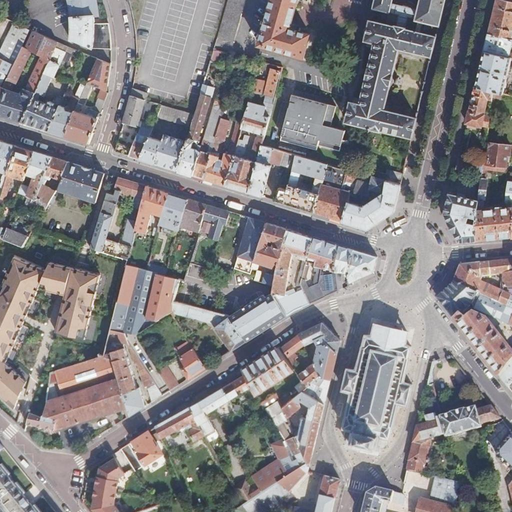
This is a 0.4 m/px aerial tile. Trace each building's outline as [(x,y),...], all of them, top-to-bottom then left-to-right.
[(67,0),(69,5),(70,15),(71,24),(71,29),(69,38),(92,49),(113,50),(111,32),(109,23),(94,23),(94,17),(98,17),(95,2),(94,0),(67,0)] [(233,40),(244,0),(227,0),(218,36),(233,40)] [(270,0),(258,43),(303,55),(309,32),(289,27),(296,0),(270,0)] [(439,25),(444,0),(422,0),(420,11),(391,4),(392,0),(374,0),(372,11),(388,14),(389,12),(399,15),(397,26),(395,25),(395,27),(386,25),(370,21),(365,41),(374,43),(360,104),(351,102),(346,122),(371,128),(370,130),(380,132),(380,130),(412,138),(416,118),(383,110),(397,48),(431,57),(436,37),(404,29),(404,28),(403,27),(405,17),(439,25)] [(511,1),(504,0),(496,0),(489,34),(511,39),(511,1)] [(389,12),(388,14),(386,25),(395,27),(395,25),(397,26),(399,15),(389,12)] [(58,41),(30,28),(28,31),(32,33),(27,44),(42,50),(28,84),(29,89),(25,87),(21,95),(3,89),(0,96),(0,115),(21,122),(58,41)] [(511,39),(489,34),(484,53),(511,60),(511,59),(511,55),(511,52),(511,39)] [(76,49),(58,41),(21,122),(49,131),(59,109),(65,97),(61,96),(60,98),(58,98),(57,101),(55,99),(53,103),(50,102),(48,105),(36,101),(38,97),(42,98),(50,80),(54,76),(65,52),(73,55),(76,49)] [(31,49),(22,45),(15,62),(13,67),(10,75),(6,84),(9,85),(11,81),(16,83),(31,49)] [(511,60),(484,53),(475,89),(495,93),(503,95),(511,60)] [(260,59),(249,56),(246,68),(249,68),(236,115),(241,117),(244,118),(249,99),(251,91),(255,76),(259,63),(260,59)] [(0,96),(3,89),(4,88),(1,87),(8,72),(4,70),(6,64),(13,67),(15,62),(4,57),(3,60),(0,66),(0,96)] [(98,81),(106,63),(98,59),(85,87),(80,99),(64,136),(90,144),(108,93),(102,91),(94,111),(96,112),(93,118),(79,113),(91,87),(98,90),(102,82),(98,81)] [(249,99),(244,118),(242,124),(256,129),(252,146),(257,147),(255,154),(259,155),(264,139),(283,70),(273,67),(263,103),(249,99)] [(263,78),(255,76),(251,91),(259,93),(263,78)] [(232,82),(221,79),(218,91),(229,94),(232,82)] [(80,99),(85,87),(79,84),(73,96),(80,99)] [(179,170),(193,175),(201,149),(198,148),(200,140),(199,139),(213,89),(208,88),(208,85),(204,84),(199,99),(196,111),(192,126),(189,135),(188,138),(187,141),(179,170)] [(134,88),(132,95),(143,98),(145,90),(137,88),(134,88)] [(495,93),(475,89),(467,124),(482,128),(489,129),(491,118),(486,117),(490,101),(494,102),(495,93)] [(229,94),(218,91),(215,102),(218,103),(226,105),(229,94)] [(337,105),(294,91),(292,99),(284,96),(276,121),(283,124),(280,135),(316,147),(317,143),(338,150),(345,129),(331,125),(337,105)] [(49,131),(64,136),(80,99),(73,96),(71,95),(67,106),(71,107),(69,112),(59,109),(49,131)] [(132,95),(123,123),(136,127),(145,98),(143,98),(132,95)] [(189,109),(196,111),(199,99),(192,97),(190,104),(189,109)] [(192,126),(196,111),(189,109),(190,104),(159,102),(154,116),(192,126)] [(215,142),(224,113),(226,105),(218,103),(208,134),(205,133),(204,138),(215,142)] [(214,145),(205,178),(226,185),(237,143),(240,134),(242,124),(244,118),(241,117),(232,150),(230,149),(227,159),(222,158),(223,154),(220,153),(232,116),(224,113),(215,142),(214,145)] [(115,151),(141,159),(148,136),(150,130),(139,127),(134,146),(118,141),(115,151)] [(226,185),(249,192),(257,162),(241,157),(245,152),(250,132),(246,131),(244,135),(240,134),(237,143),(226,185)] [(149,161),(179,170),(187,141),(163,134),(161,139),(156,138),(149,161)] [(148,136),(141,159),(149,161),(156,138),(148,136)] [(201,149),(193,175),(205,178),(214,145),(215,142),(204,138),(201,149)] [(257,162),(249,192),(262,196),(270,165),(267,164),(268,160),(291,167),(293,150),(264,139),(259,155),(257,162)] [(17,146),(0,141),(0,171),(4,173),(0,184),(0,189),(3,191),(8,175),(17,146)] [(511,152),(511,149),(490,145),(486,166),(507,170),(509,159),(511,159),(511,152)] [(34,151),(17,146),(8,175),(12,176),(24,180),(26,175),(34,151)] [(289,180),(288,190),(280,188),(276,200),(315,213),(323,159),(293,150),(291,167),(289,180)] [(52,157),(34,151),(26,175),(33,177),(33,183),(32,188),(23,185),(16,204),(22,206),(25,195),(33,197),(31,203),(47,208),(51,203),(52,201),(40,197),(52,157)] [(69,162),(52,157),(40,197),(52,201),(55,196),(59,190),(69,162)] [(356,182),(359,171),(329,161),(323,159),(315,213),(342,221),(347,199),(349,189),(342,187),(343,180),(353,183),(356,182)] [(458,160),(456,170),(479,176),(481,168),(483,161),(474,159),(474,163),(458,160)] [(75,164),(69,162),(59,190),(64,192),(75,164)] [(64,192),(96,203),(105,173),(75,164),(64,192)] [(479,240),(511,236),(511,183),(511,184),(508,203),(509,203),(508,209),(486,210),(486,200),(487,200),(487,192),(488,180),(487,180),(488,170),(481,168),(479,176),(477,202),(479,240)] [(401,184),(403,174),(388,169),(385,179),(387,180),(401,184)] [(8,175),(3,191),(0,198),(0,200),(4,202),(12,176),(8,175)] [(387,180),(385,179),(374,175),(371,186),(384,192),(387,180)] [(137,183),(118,177),(115,189),(117,190),(126,193),(135,196),(129,218),(138,221),(147,186),(137,183)] [(288,190),(289,180),(282,178),(280,188),(288,190)] [(401,184),(387,180),(384,192),(371,186),(368,195),(369,196),(371,200),(368,202),(363,204),(357,203),(347,199),(342,221),(369,230),(394,212),(401,184)] [(169,193),(147,186),(138,221),(135,234),(145,237),(151,214),(161,217),(164,209),(165,205),(169,193)] [(107,192),(90,248),(129,259),(132,247),(107,239),(120,193),(123,194),(123,196),(125,197),(126,193),(117,190),(115,195),(107,192)] [(181,226),(188,199),(169,193),(165,205),(164,209),(161,217),(160,223),(164,225),(180,229),(181,226)] [(479,241),(479,240),(477,202),(450,195),(445,214),(461,243),(479,241)] [(200,232),(208,205),(188,199),(181,226),(200,232)] [(228,211),(208,205),(200,232),(192,263),(212,268),(228,211)] [(0,208),(0,228),(8,231),(8,229),(14,213),(0,208)] [(138,221),(129,218),(123,239),(133,242),(135,234),(138,221)] [(251,273),(252,269),(254,262),(267,223),(251,218),(237,263),(244,266),(243,270),(251,273)] [(158,230),(146,271),(151,272),(152,268),(164,225),(160,223),(159,226),(158,230)] [(287,230),(267,223),(254,262),(273,267),(276,268),(287,230)] [(8,231),(4,241),(23,247),(30,236),(8,229),(8,231)] [(273,293),(287,316),(292,313),(294,311),(310,304),(303,289),(298,290),(300,293),(297,295),(295,291),(286,294),(289,272),(294,253),(299,254),(298,259),(304,261),(297,287),(302,288),(301,285),(302,280),(306,265),(308,260),(308,257),(313,238),(287,230),(276,268),(275,276),(273,293)] [(310,304),(339,292),(336,267),(337,259),(339,246),(313,238),(308,257),(319,260),(316,272),(319,272),(318,275),(316,275),(315,286),(310,288),(306,280),(302,280),(301,285),(302,288),(303,289),(310,304)] [(348,282),(350,287),(355,285),(353,282),(368,275),(374,272),(377,257),(369,255),(339,245),(339,246),(337,259),(336,267),(339,292),(341,291),(344,290),(341,272),(344,271),(348,270),(350,281),(348,282)] [(49,269),(15,255),(0,290),(0,394),(15,409),(31,382),(9,361),(45,286),(63,292),(67,293),(57,332),(88,340),(105,275),(77,268),(51,261),(49,269)] [(511,259),(460,266),(454,282),(511,308),(511,259)] [(146,271),(127,266),(115,312),(111,331),(124,333),(135,335),(176,310),(176,302),(177,279),(161,275),(151,272),(146,271)] [(511,325),(511,308),(454,282),(438,298),(445,307),(462,328),(499,374),(511,359),(511,350),(484,316),(474,315),(467,321),(460,313),(472,302),(473,307),(511,325)] [(268,301),(280,320),(287,316),(273,293),(266,297),(268,301)] [(247,315),(268,301),(266,297),(264,294),(243,309),(247,315)] [(228,319),(245,343),(253,337),(252,335),(256,332),(258,335),(265,330),(280,320),(268,301),(247,315),(243,309),(230,317),(228,319)] [(216,313),(176,302),(176,310),(176,312),(213,322),(216,313)] [(245,343),(228,319),(216,328),(231,351),(245,343)] [(381,323),(377,322),(374,337),(367,336),(358,371),(349,369),(344,389),(349,390),(354,391),(345,427),(347,428),(345,436),(347,439),(350,439),(348,444),(364,448),(377,452),(379,447),(382,448),(386,446),(387,438),(389,439),(397,403),(406,405),(410,384),(402,382),(410,346),(403,344),(406,329),(402,328),(392,325),(381,323)] [(299,335),(281,349),(287,360),(292,356),(305,346),(306,348),(316,342),(318,346),(319,346),(315,363),(314,364),(319,374),(332,378),(342,340),(323,323),(301,334),(299,335)] [(111,331),(109,340),(128,344),(133,365),(136,364),(143,387),(146,386),(151,403),(162,396),(128,343),(124,333),(111,331)] [(207,367),(187,337),(174,346),(186,364),(181,368),(188,379),(207,367)] [(127,408),(130,417),(144,407),(139,388),(135,389),(125,348),(106,353),(104,358),(114,359),(119,379),(127,408)] [(287,360),(281,349),(279,348),(243,371),(246,374),(253,387),(256,392),(257,394),(294,371),(291,367),(287,360)] [(292,356),(287,360),(291,367),(296,364),(292,356)] [(64,395),(119,379),(114,359),(104,358),(54,371),(51,372),(64,395)] [(511,359),(499,374),(508,386),(511,382),(511,359)] [(319,374),(314,364),(298,378),(304,389),(311,400),(326,404),(332,378),(319,374)] [(168,368),(159,374),(170,391),(178,386),(168,368)] [(253,387),(246,374),(223,387),(230,400),(245,391),(253,387)] [(58,416),(59,428),(59,429),(127,408),(119,379),(64,395),(48,399),(45,414),(58,416)] [(38,385),(31,412),(32,412),(45,414),(48,399),(48,387),(38,385)] [(223,387),(190,406),(204,432),(206,434),(216,428),(208,413),(230,400),(223,387)] [(256,392),(253,387),(245,391),(248,396),(252,397),(257,394),(256,392)] [(312,457),(326,404),(311,400),(304,389),(291,400),(282,407),(287,417),(303,402),(310,405),(308,415),(301,416),(299,430),(293,431),(294,434),(303,456),(312,457)] [(279,399),(280,401),(282,407),(291,400),(287,393),(279,399)] [(277,394),(263,402),(267,409),(280,401),(279,399),(277,394)] [(280,401),(267,409),(274,421),(276,425),(288,419),(287,417),(282,407),(280,401)] [(440,416),(445,435),(446,438),(480,429),(479,425),(501,419),(490,404),(474,409),(474,407),(462,411),(462,409),(449,413),(449,414),(440,416)] [(204,432),(190,406),(155,427),(160,438),(184,424),(193,439),(204,432)] [(45,414),(32,412),(27,423),(35,424),(34,429),(44,431),(45,426),(59,428),(58,416),(45,414)] [(416,427),(406,471),(423,475),(431,440),(445,435),(440,416),(439,414),(424,418),(426,424),(416,427)] [(160,438),(155,427),(133,441),(140,451),(138,452),(146,464),(162,453),(155,440),(160,438)] [(311,464),(312,457),(303,456),(294,434),(285,439),(296,458),(298,457),(304,462),(305,461),(307,466),(311,464)] [(233,485),(242,501),(261,489),(288,472),(304,462),(298,457),(296,458),(285,439),(283,436),(272,442),(279,457),(251,474),(255,481),(248,485),(244,479),(233,485)] [(511,437),(495,447),(495,454),(511,469),(511,437)] [(2,440),(0,438),(0,510),(1,511),(5,511),(28,494),(0,460),(0,449),(5,444),(2,440)] [(309,468),(311,464),(307,466),(305,461),(304,462),(288,472),(261,489),(242,501),(249,511),(253,511),(259,509),(260,511),(284,497),(282,494),(290,489),(309,468)] [(331,511),(340,479),(320,474),(310,511),(331,511)] [(452,511),(458,483),(435,478),(431,500),(420,498),(416,511),(452,511)] [(367,493),(362,511),(387,511),(390,502),(402,505),(405,495),(401,494),(377,488),(367,493)] [(28,494),(5,511),(29,511),(37,505),(28,494)] [(113,507),(115,511),(132,511),(129,501),(113,507)]
